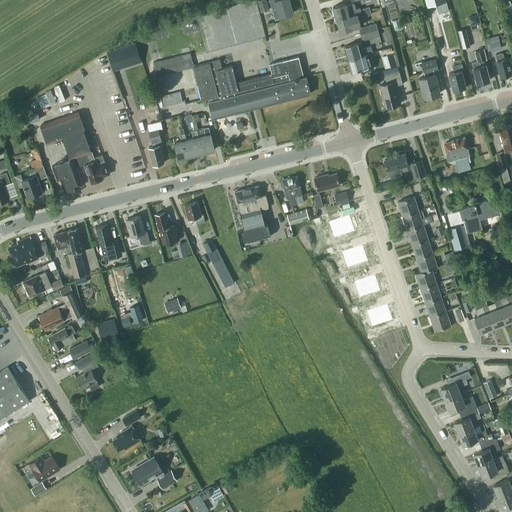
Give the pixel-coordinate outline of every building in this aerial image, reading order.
[(265,0),(258,0),(257,0),(260,12),(269,10),(265,0)] [(269,0),(272,9),(275,19),(280,18),(280,16),(293,12),(289,0),(269,0)] [(345,2),(333,6),(335,15),(333,15),(334,18),(336,18),(370,9),(369,7),(360,9),(360,7),(355,8),(354,2),(345,5),(345,2)] [(370,9),(336,18),(340,31),(353,27),(360,25),(358,17),(371,14),(370,9)] [(375,23),(358,28),(360,33),(377,29),(375,23)] [(360,33),(362,40),(379,35),(377,29),(360,33)] [(470,46),(466,33),(466,34),(465,30),(458,31),(463,48),(470,46)] [(486,44),(489,43),(491,51),(502,48),(499,40),(498,35),(485,39),(486,44)] [(134,42),(107,50),(114,69),(140,61),(134,42)] [(357,42),(344,46),(347,58),(360,54),(364,53),(364,54),(381,49),(380,46),(363,51),(361,42),(357,43),(357,42)] [(473,67),(477,83),(489,79),(485,65),(484,65),(483,59),(486,59),(483,48),(474,51),(477,61),(478,61),(479,65),(473,67)] [(271,73),(235,82),(231,65),(221,67),(219,58),(209,61),(209,62),(193,66),(190,52),(152,61),(156,75),(193,66),(201,99),(207,97),(208,101),(212,118),(310,93),(306,77),(303,77),(298,56),(268,64),(271,73)] [(496,61),(501,77),(511,73),(509,66),(511,65),(509,57),(504,59),(502,52),(495,55),(497,61),(496,61)] [(392,53),(381,56),(384,68),(396,64),(392,53)] [(360,54),(347,58),(351,71),(364,67),(360,55),(360,54)] [(418,77),(423,97),(439,93),(433,69),(438,68),(435,58),(421,61),(424,75),(418,77)] [(448,73),(453,89),(465,86),(461,70),(463,69),(461,63),(452,65),(454,71),(448,73)] [(383,70),(385,75),(384,75),(386,83),(380,85),(385,107),(400,103),(395,85),(402,84),(399,72),(399,71),(398,67),(383,70)] [(377,71),(371,73),(373,84),(380,82),(377,71)] [(50,91),(37,96),(41,108),(55,102),(50,91)] [(179,91),(173,93),(176,103),(182,101),(179,91)] [(173,93),(167,94),(170,105),(176,103),(173,93)] [(167,94),(161,96),(163,106),(170,105),(167,94)] [(78,112),(40,125),(47,144),(63,138),(70,159),(73,158),(76,167),(84,164),(87,173),(88,173),(91,182),(101,179),(100,177),(108,174),(104,161),(96,164),(91,152),(90,152),(83,131),(84,131),(78,112)] [(27,117),(29,122),(39,118),(37,113),(27,117)] [(148,129),(162,128),(161,121),(147,122),(148,129)] [(511,150),(511,124),(498,128),(504,152),(511,150)] [(208,127),(196,130),(198,136),(202,152),(214,149),(210,133),(209,133),(208,127)] [(148,148),(152,165),(163,163),(159,146),(161,145),(159,138),(160,138),(157,129),(148,132),(152,147),(148,148)] [(193,137),(186,139),(190,155),(202,152),(198,136),(196,130),(191,131),(193,137)] [(190,155),(186,139),(184,133),(179,134),(181,141),(173,142),(178,159),(190,155)] [(31,146),(27,136),(21,138),(25,148),(31,146)] [(471,161),(465,137),(444,143),(447,153),(445,153),(447,161),(455,159),(456,164),(458,172),(471,168),(469,162),(471,161)] [(507,166),(503,151),(496,153),(500,168),(507,166)] [(34,167),(42,164),(38,153),(33,155),(35,159),(29,161),(30,165),(32,164),(34,167)] [(394,156),(395,157),(384,160),(388,175),(391,177),(401,174),(400,167),(408,165),(405,153),(394,156)] [(426,175),(421,159),(409,163),(414,179),(426,175)] [(71,168),(68,160),(52,166),(57,180),(60,179),(64,192),(78,187),(78,186),(82,185),(78,173),(75,174),(73,168),(71,168)] [(24,185),(28,196),(41,191),(37,180),(46,176),(42,164),(34,167),(31,168),(34,175),(22,180),(24,185)] [(506,168),(500,169),(504,181),(510,179),(506,168)] [(0,201),(9,199),(4,186),(10,184),(6,172),(0,174),(0,175),(2,181),(0,181),(0,201)] [(314,177),(318,191),(339,185),(336,173),(324,176),(324,175),(314,177)] [(20,174),(14,176),(18,187),(24,185),(22,180),(20,174)] [(297,176),(282,179),(286,198),(288,198),(290,204),(303,201),(297,176)] [(268,223),(264,224),(260,207),(262,207),(262,208),(263,209),(267,208),(268,207),(265,195),(261,196),(258,185),(234,191),(237,202),(238,202),(241,212),(240,212),(244,229),(241,229),(244,242),(271,235),(268,223)] [(335,194),(337,204),(349,201),(346,191),(335,194)] [(314,195),(317,207),(322,205),(319,194),(314,195)] [(397,202),(402,216),(418,210),(413,196),(397,202)] [(475,204),(460,208),(463,218),(467,231),(481,227),(479,220),(480,220),(480,218),(499,213),(495,198),(474,204),(475,204)] [(195,216),(197,224),(204,222),(202,214),(200,215),(197,201),(184,204),(188,218),(195,216)] [(504,202),(499,204),(502,212),(507,211),(504,202)] [(288,214),(290,223),(310,218),(307,208),(288,214)] [(402,216),(406,230),(423,224),(418,210),(402,216)] [(158,229),(159,229),(162,243),(178,239),(175,225),(169,226),(167,219),(166,219),(164,212),(155,214),(157,221),(156,222),(158,229)] [(146,232),(145,232),(140,215),(126,219),(131,235),(138,233),(141,243),(149,241),(146,232)] [(329,222),(334,238),(355,231),(350,215),(329,222)] [(96,227),(100,245),(101,244),(104,257),(120,253),(116,240),(111,241),(106,224),(96,227)] [(406,230),(411,244),(427,238),(423,224),(406,230)] [(441,226),(435,228),(437,235),(438,235),(443,233),(441,226)] [(449,229),(455,248),(467,245),(467,244),(462,227),(462,226),(449,229)] [(77,228),(65,231),(68,242),(71,241),(74,252),(76,252),(77,254),(80,254),(79,250),(83,249),(81,239),(80,239),(77,228)] [(68,242),(65,231),(53,234),(60,259),(68,257),(73,277),(85,274),(80,254),(77,254),(76,252),(74,252),(71,241),(68,242)] [(323,252),(314,231),(306,234),(316,255),(323,252)] [(30,236),(17,242),(17,243),(8,248),(11,255),(11,256),(14,263),(15,263),(16,266),(26,262),(26,264),(39,258),(30,236)] [(211,238),(202,242),(207,251),(215,247),(211,238)] [(411,244),(416,258),(432,252),(427,238),(411,244)] [(186,241),(180,243),(183,255),(190,253),(186,241)] [(342,252),(348,268),(369,260),(363,244),(342,252)] [(216,248),(207,253),(225,287),(234,282),(216,248)] [(420,272),(431,269),(437,267),(432,252),(416,258),(420,272)] [(454,262),(448,264),(451,271),(457,269),(454,262)] [(415,274),(420,288),(436,282),(431,269),(420,272),(415,274)] [(44,271),(23,281),(29,296),(44,289),(51,286),(50,284),(44,271)] [(381,290),(376,274),(355,281),(360,297),(381,290)] [(60,279),(52,283),(55,289),(55,290),(64,286),(60,279)] [(420,288),(425,303),(441,297),(436,282),(420,288)] [(51,286),(44,289),(46,294),(55,289),(52,283),(50,284),(51,286)] [(59,290),(62,295),(61,295),(65,303),(38,316),(44,328),(71,316),(72,319),(82,314),(72,291),(69,285),(59,290)] [(502,306),(499,308),(505,323),(511,320),(511,303),(511,302),(511,295),(511,294),(507,296),(509,303),(502,306)] [(425,303),(429,317),(445,311),(441,297),(425,303)] [(497,308),(489,311),(486,312),(492,328),(505,323),(499,308),(502,306),(499,299),(494,301),(497,308)] [(177,300),(164,305),(167,313),(180,308),(177,300)] [(468,300),(462,303),(466,312),(472,310),(468,300)] [(394,319),(388,303),(367,311),(373,327),(394,319)] [(481,333),(492,328),(486,312),(489,311),(487,304),(482,306),(485,313),(474,317),(481,333)] [(143,320),(138,305),(131,307),(132,311),(136,323),(143,320)] [(460,307),(450,310),(451,315),(457,313),(457,315),(462,313),(460,307)] [(445,311),(429,317),(434,331),(450,325),(445,311)] [(129,316),(121,319),(124,326),(131,324),(129,316)] [(97,324),(102,339),(119,334),(114,318),(97,324)] [(74,339),(71,333),(74,331),(71,325),(65,328),(64,328),(48,337),(55,349),(74,339)] [(68,348),(74,359),(92,350),(87,339),(68,348)] [(75,378),(82,389),(89,385),(92,390),(99,386),(96,380),(97,380),(90,369),(97,365),(90,353),(75,362),(79,369),(81,368),(83,372),(75,378)] [(0,418),(28,401),(7,367),(0,371),(0,418)] [(445,396),(446,399),(460,393),(458,387),(467,384),(466,379),(471,378),(468,371),(453,377),(455,382),(440,388),(439,390),(441,396),(443,397),(445,396)] [(489,398),(497,395),(491,380),(483,383),(489,398)] [(457,407),(460,413),(476,406),(472,396),(463,400),(460,393),(446,399),(450,410),(457,407)] [(454,421),(458,433),(473,427),(471,421),(481,417),(479,413),(491,409),(488,402),(476,407),(476,406),(460,413),(462,419),(454,421)] [(122,418),(127,425),(141,417),(136,409),(122,418)] [(501,417),(496,420),(499,427),(501,426),(504,425),(501,417)] [(140,438),(143,436),(141,432),(137,434),(132,425),(117,435),(118,437),(113,440),(119,450),(124,447),(125,449),(141,439),(140,438)] [(478,439),(480,444),(493,440),(491,433),(487,435),(485,430),(481,431),(479,425),(473,427),(458,433),(463,444),(478,439)] [(165,427),(158,429),(160,436),(168,434),(165,427)] [(509,433),(502,436),(504,442),(511,439),(509,433)] [(474,453),(478,464),(493,459),(490,453),(500,449),(496,439),(493,440),(480,444),(482,450),(474,453)] [(41,455),(28,463),(39,481),(59,469),(51,456),(44,460),(41,455)] [(157,474),(159,478),(157,479),(163,488),(176,480),(171,470),(164,474),(154,458),(132,471),(140,484),(157,474)] [(491,473),(493,478),(511,470),(509,472),(505,462),(495,465),(493,459),(478,464),(482,476),(491,473)] [(494,488),(497,496),(511,490),(511,489),(510,484),(511,483),(511,470),(493,478),(506,473),(508,479),(493,484),(494,488)] [(231,479),(220,484),(225,493),(236,488),(231,479)] [(31,489),(35,495),(44,489),(40,484),(31,489)] [(511,503),(511,490),(497,496),(502,507),(511,503)] [(161,511),(203,511),(208,509),(199,493),(189,499),(189,498),(185,501),(184,499),(161,511)]
